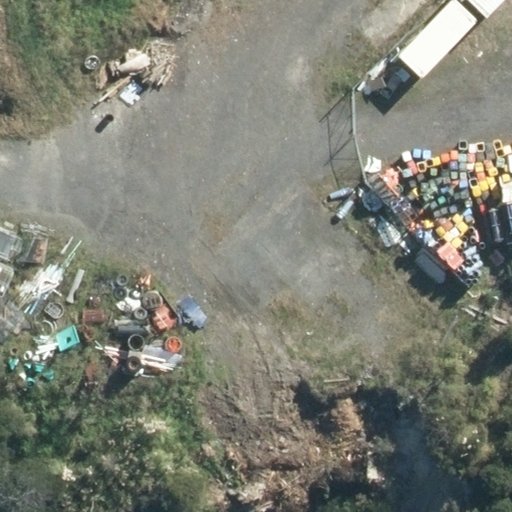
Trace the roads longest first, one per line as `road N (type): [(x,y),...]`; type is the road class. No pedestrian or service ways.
road 1 (track): [(0,174),(247,290),(511,375)]
road 2 (track): [(328,0),(56,200)]
